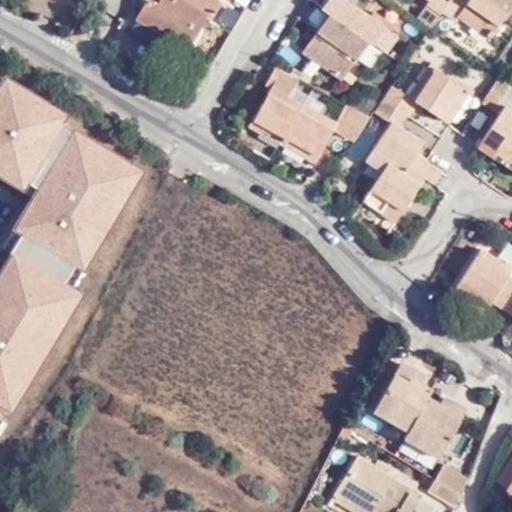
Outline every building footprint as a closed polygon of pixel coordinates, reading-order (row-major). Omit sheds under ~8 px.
[(180,0),(147,0),(148,1),(138,17),(171,39),(169,43),(184,53),(207,17),(180,0)] [(216,0),(180,0),(207,17),(211,20),(222,4),(216,0)] [(326,0),(321,9),(330,15),(305,51),(344,79),(371,42),(387,53),(398,38),(390,32),(370,18),(345,0),(326,0)] [(420,0),(413,12),(431,25),(448,0),(447,0),(420,0)] [(511,0),(455,0),(462,4),(460,8),(493,28),(511,0)] [(493,28),(460,8),(455,14),(488,37),(493,28)] [(370,18),(390,32),(394,26),(374,11),(370,18)] [(253,119),(287,140),(306,107),(291,98),(297,89),(302,80),(276,64),(264,84),(272,90),(253,119)] [(390,91),(382,103),(407,118),(414,105),(437,118),(457,86),(424,67),(404,99),(390,91)] [(494,109),(510,84),(497,75),(480,102),(494,109)] [(0,191),(24,206),(31,194),(40,198),(28,222),(0,270),(0,409),(16,420),(90,301),(72,292),(81,278),(89,283),(150,181),(70,132),(74,124),(0,79),(0,191)] [(457,86),(437,118),(444,122),(463,89),(457,86)] [(291,98),(306,107),(312,98),(297,89),(291,98)] [(312,98),(306,107),(322,117),(328,107),(312,98)] [(373,158),(391,168),(406,176),(417,158),(426,143),(407,132),(406,135),(398,131),(407,118),(382,103),(374,116),(391,126),(373,158)] [(509,114),(511,110),(511,109),(503,103),(500,109),(509,114)] [(333,131),(354,143),(368,120),(347,107),(335,125),(322,117),(306,107),(287,140),(308,153),(310,150),(318,156),(333,131)] [(506,155),(511,145),(511,110),(509,114),(500,109),(481,139),(506,155)] [(280,144),(284,146),(287,140),(253,119),(249,125),(260,133),(258,137),(278,148),(280,144)] [(477,145),(502,161),(506,155),(481,139),(477,145)] [(318,156),(310,150),(308,153),(287,140),(284,146),(286,147),(284,151),(302,163),(304,158),(313,164),(318,156)] [(511,159),(506,155),(502,161),(511,167),(511,159)] [(436,183),(444,172),(426,161),(417,158),(406,176),(391,168),(368,205),(400,225),(410,208),(414,210),(421,197),(419,195),(428,178),(436,183)] [(509,305),(511,300),(511,271),(506,268),(510,261),(490,249),(470,280),(502,300),(509,305)] [(497,308),(502,300),(470,280),(465,288),(497,308)] [(422,399),(426,391),(403,377),(407,371),(395,363),(368,411),(406,432),(422,399)] [(406,432),(403,439),(434,457),(459,410),(446,401),(441,409),(422,399),(406,432)] [(511,457),(500,475),(510,481),(508,485),(511,487),(511,457)] [(407,490),(382,474),(371,468),(357,459),(334,498),(357,511),(429,511),(431,510),(406,493),(407,490)] [(371,468),(382,474),(387,468),(376,460),(371,468)] [(444,464),(437,479),(463,493),(468,477),(444,464)] [(463,493),(437,479),(431,492),(458,508),(463,493)]
